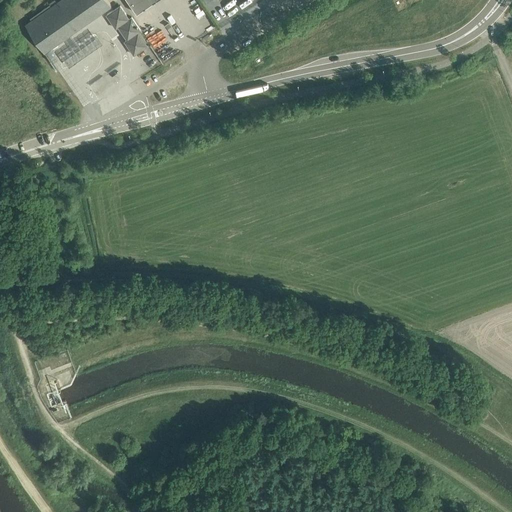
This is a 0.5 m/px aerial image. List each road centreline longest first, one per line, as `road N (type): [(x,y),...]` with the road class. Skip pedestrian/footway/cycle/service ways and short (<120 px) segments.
road 1 (track): [(14,333),(52,432),(183,384),(225,384),(307,403),(388,436),(506,511)]
road 2 (unclassified): [(209,98),(440,47),(476,29),(501,0)]
road 3 (unclassified): [(209,98),(199,60),(295,0)]
road 4 (unclassified): [(81,134),(209,98)]
road 5 (track): [(52,432),(74,463),(148,511)]
